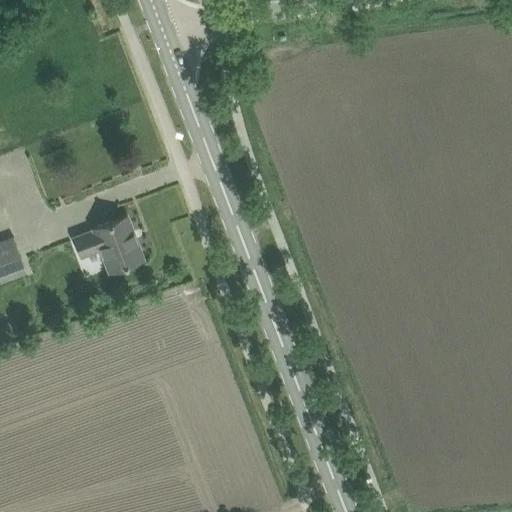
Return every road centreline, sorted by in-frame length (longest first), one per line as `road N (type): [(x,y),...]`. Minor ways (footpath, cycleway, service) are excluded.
road 1 (secondary): [(344,511),(160,33)]
road 2 (unclassified): [(160,33),(354,0)]
